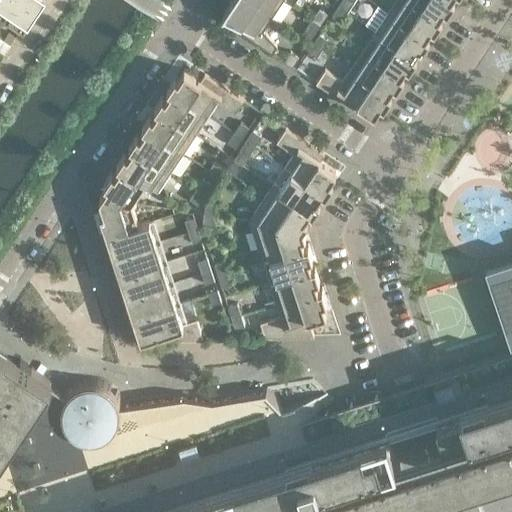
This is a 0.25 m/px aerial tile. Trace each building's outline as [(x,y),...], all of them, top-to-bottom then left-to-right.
[(0,0),(0,6),(24,23),(39,0),(0,0)] [(263,29),(272,16),(248,0),(229,0),(222,12),(223,13),(224,11),(243,24),(239,30),(272,52),(277,44),(263,29)] [(282,0),(248,0),(272,16),(282,0)] [(340,20),(353,0),(341,0),(332,15),(340,20)] [(438,16),(413,0),(394,0),(388,10),(426,35),(426,34),(431,27),(434,29),(442,17),(439,15),(438,16)] [(413,0),(438,16),(439,15),(444,8),(447,10),(453,0),(413,0)] [(321,22),(327,12),(319,7),(312,17),(321,22)] [(426,35),(388,10),(375,29),(413,54),(414,53),(419,46),(422,48),(430,36),(426,34),(426,35)] [(314,32),(321,22),(312,17),(306,27),(314,32)] [(309,40),(314,32),(306,27),(300,35),(309,40)] [(413,54),(375,29),(363,48),(400,73),(401,72),(406,65),(409,67),(417,55),(414,53),(413,54)] [(315,58),(328,38),(320,32),(306,52),(315,58)] [(0,48),(5,52),(10,43),(4,39),(0,44),(0,48)] [(400,73),(363,48),(350,67),(388,92),(388,91),(393,84),(396,86),(404,74),(401,72),(400,73)] [(292,65),(299,55),(291,50),(284,60),(292,65)] [(388,92),(350,67),(342,79),(325,67),(316,81),(355,107),(359,102),(374,112),(381,103),(384,105),(392,93),(388,91),(388,92)] [(244,98),(205,72),(200,79),(184,68),(178,78),(175,76),(168,86),(209,114),(217,101),(234,112),(244,98)] [(209,114),(168,86),(167,88),(170,90),(165,97),(162,95),(155,105),(196,133),(209,114)] [(196,133),(155,105),(154,107),(158,109),(153,116),(150,114),(142,124),(183,152),(196,133)] [(236,146),(249,126),(241,120),(227,140),(236,146)] [(183,152),(142,124),(142,126),(145,128),(140,135),(137,133),(130,143),(171,171),(183,152)] [(336,169),(320,159),(325,152),(286,126),(276,140),(293,152),(285,164),(326,192),(333,181),(330,179),(336,169)] [(248,154),(261,134),(253,129),(240,149),(248,154)] [(171,171),(130,143),(129,144),(132,147),(127,154),(124,152),(116,163),(120,166),(144,182),(157,191),(171,171)] [(217,174),(224,164),(215,158),(209,168),(217,174)] [(326,192),(285,164),(272,183),(313,211),(320,200),(317,198),(322,191),(325,193),(326,192)] [(132,200),(144,182),(120,166),(115,173),(112,171),(104,182),(107,184),(99,196),(132,200)] [(198,203),(211,183),(203,177),(189,197),(198,203)] [(313,211),(272,183),(249,218),(303,226),(308,219),(305,217),(309,210),(313,212),(313,211)] [(139,221),(132,200),(99,196),(104,210),(100,211),(107,232),(139,221)] [(212,225),(215,202),(205,200),(202,224),(212,225)] [(202,238),(194,215),(185,219),(192,241),(202,238)] [(149,218),(139,221),(107,232),(114,254),(156,240),(149,218)] [(305,243),(302,235),(306,234),(303,226),(249,218),(262,259),(309,243),(308,242),(305,243)] [(163,261),(156,240),(114,254),(121,274),(163,261)] [(312,265),(309,257),(313,256),(309,243),(262,259),(269,280),(316,265),(315,264),(312,265)] [(215,279),(207,257),(198,260),(205,282),(215,279)] [(354,511),(433,487),(511,461),(511,259),(487,267),(509,339),(511,337),(511,350),(425,379),(435,410),(411,417),(388,425),(389,430),(228,482),(217,446),(305,417),(291,403),(286,405),(270,389),(267,385),(262,386),(263,390),(212,399),(183,395),(125,403),(125,399),(123,399),(122,396),(120,393),(118,390),(116,387),(114,385),(112,383),(109,381),(107,380),(105,378),(102,377),(98,376),(95,376),(92,375),(89,375),(86,376),(83,376),(80,377),(77,378),(75,379),(72,380),(70,382),(67,385),(65,386),(64,388),(62,390),(50,381),(51,378),(31,365),(20,358),(0,344),(0,511),(354,511)] [(231,282),(227,270),(224,259),(214,262),(222,285),(231,282)] [(170,281),(163,261),(121,274),(127,295),(170,281)] [(319,287),(316,279),(320,277),(316,265),(269,280),(276,302),(323,287),(322,286),(319,287)] [(176,302),(170,281),(127,295),(134,315),(176,302)] [(308,317),(326,311),(323,300),(327,299),(323,287),(276,302),(280,314),(260,320),(265,336),(314,335),(308,317)] [(221,300),(218,288),(208,292),(212,303),(221,300)] [(183,321),(176,302),(134,315),(134,316),(140,335),(141,337),(167,329),(170,339),(203,338),(196,317),(183,321)] [(245,325),(241,313),(238,302),(228,305),(235,328),(245,325)]
